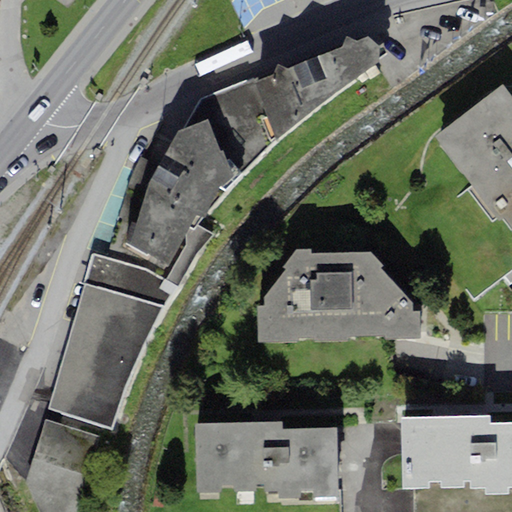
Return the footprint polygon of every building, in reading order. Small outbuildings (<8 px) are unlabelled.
[(382,45),(379,47),(370,35),(355,41),(346,36),(341,47),(285,68),(278,66),(274,74),(201,99),(182,130),(208,119),(219,152),(223,150),(233,177),(219,188),(223,193),(270,144),(379,63),(379,58),(386,53),(382,45)] [(511,96),(502,84),(435,136),(499,222),(503,219),(511,231),(511,96)] [(148,186),(128,245),(168,266),(195,216),(203,217),(219,188),(233,177),(223,150),(219,152),(208,119),(182,130),(178,131),(148,186)] [(296,250),(282,267),(285,269),(263,297),(265,306),(257,307),(258,343),(297,342),(297,338),(315,337),(314,342),(347,341),(347,336),(385,335),(385,339),(420,338),(420,311),(413,311),(413,303),(380,268),(383,266),(371,252),(311,253),(311,249),(296,250)] [(149,272),(92,256),(52,394),(48,408),(112,431),(128,390),(139,362),(163,311),(178,289),(149,272)] [(490,416),(400,418),(402,490),(414,490),(414,511),(511,511),(511,423),(490,424),(490,416)] [(75,511),(100,436),(46,420),(26,482),(36,511),(75,511)] [(282,421),(194,424),(196,493),(279,491),(279,499),(338,497),(336,427),(282,428),(282,421)]
